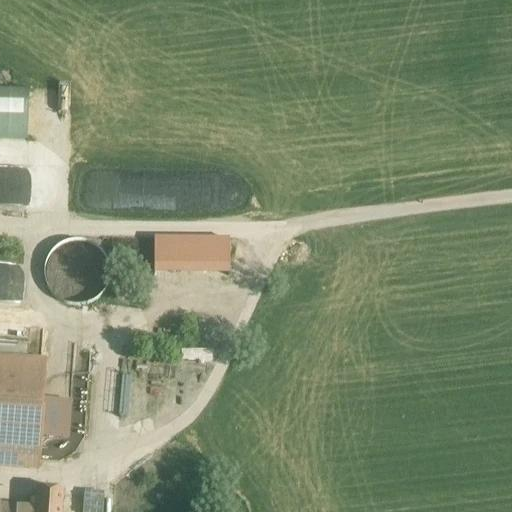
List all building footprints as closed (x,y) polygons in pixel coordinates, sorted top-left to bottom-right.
[(29,88),(0,87),(0,139),(28,140),(29,88)] [(107,286),(110,274),(107,261),(100,251),(89,244),(77,242),(64,244),(54,251),(47,262),(45,274),(47,287),(55,297),(65,304),(78,306),(90,304),(100,297),(107,286)] [(0,298),(12,299),(15,264),(0,262),(0,298)] [(45,363),(0,359),(0,467),(38,470),(45,363)] [(60,511),(62,493),(36,491),(35,510),(16,509),(15,511),(60,511)]
